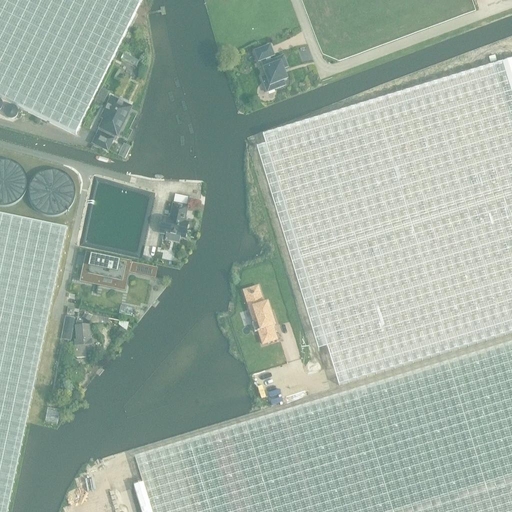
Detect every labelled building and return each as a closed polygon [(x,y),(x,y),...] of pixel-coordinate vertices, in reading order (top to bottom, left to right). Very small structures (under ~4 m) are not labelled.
[(0,0),(0,98),(76,135),(142,0),(0,0)] [(270,46),(255,52),(258,62),(265,59),(267,63),(265,64),(267,68),(263,70),(266,77),(262,79),(267,93),(285,86),(283,81),(287,80),(282,69),(287,68),(283,57),(271,61),(270,57),(273,56),(270,46)] [(123,54),(120,60),(136,68),(139,62),(123,54)] [(265,145),(256,148),(318,350),(326,347),(338,386),(511,332),(511,59),(262,136),(265,145)] [(101,89),(98,95),(105,99),(108,92),(101,89)] [(101,129),(93,144),(107,151),(112,140),(112,139),(119,124),(123,126),(126,119),(122,117),(128,107),(126,106),(127,104),(121,100),(119,102),(111,98),(102,116),(105,117),(100,128),(101,129)] [(124,145),(118,156),(124,159),(124,160),(130,148),(128,147),(124,145)] [(0,206),(8,208),(10,211),(14,209),(26,212),(27,211),(55,217),(72,210),(76,189),(68,172),(51,169),(27,179),(20,162),(2,159),(0,159),(0,206)] [(175,195),(173,203),(187,206),(189,198),(175,195)] [(162,221),(159,236),(165,237),(164,241),(179,244),(180,241),(184,242),(187,226),(183,225),(187,211),(173,208),(170,222),(162,221)] [(0,511),(7,511),(19,457),(23,438),(25,430),(27,418),(30,405),(51,305),(51,303),(52,297),(53,295),(53,294),(67,229),(0,215),(0,511)] [(124,290),(126,282),(123,281),(125,274),(127,275),(129,267),(136,269),(135,273),(154,277),(154,276),(138,272),(139,266),(156,270),(156,268),(101,257),(98,270),(84,267),(82,279),(98,282),(96,294),(100,277),(117,280),(116,282),(115,282),(114,286),(115,286),(115,289),(124,290)] [(251,295),(245,297),(249,309),(253,308),(257,322),(251,324),(254,333),(259,331),(261,336),(260,336),(262,345),(277,340),(274,331),(273,332),(271,327),(274,326),(267,303),(263,305),(259,292),(253,294),(253,293),(251,293),(251,295)] [(121,305),(119,314),(132,317),(134,308),(121,305)] [(93,317),(85,315),(82,319),(94,327),(95,325),(108,324),(108,319),(93,317)] [(61,340),(67,342),(70,342),(75,319),(65,317),(61,340)] [(119,321),(118,325),(126,332),(128,323),(119,321)] [(77,341),(74,341),(75,359),(86,358),(86,353),(92,353),(91,340),(90,340),(89,327),(82,327),(82,322),(76,322),(76,328),(77,341)] [(511,511),(511,342),(222,432),(135,458),(142,484),(134,487),(141,511),(511,511)] [(47,409),(45,422),(57,424),(59,411),(47,409)]
